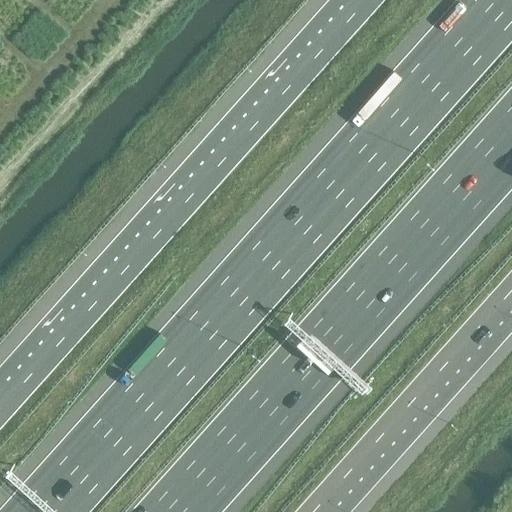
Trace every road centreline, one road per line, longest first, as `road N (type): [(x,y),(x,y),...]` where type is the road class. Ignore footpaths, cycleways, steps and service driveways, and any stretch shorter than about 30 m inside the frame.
road 1 (motorway): [(496,0),(39,511)]
road 2 (motorway): [(365,0),(0,406)]
road 3 (motorway): [(182,511),(511,144)]
road 4 (motorway): [(313,511),(511,290)]
